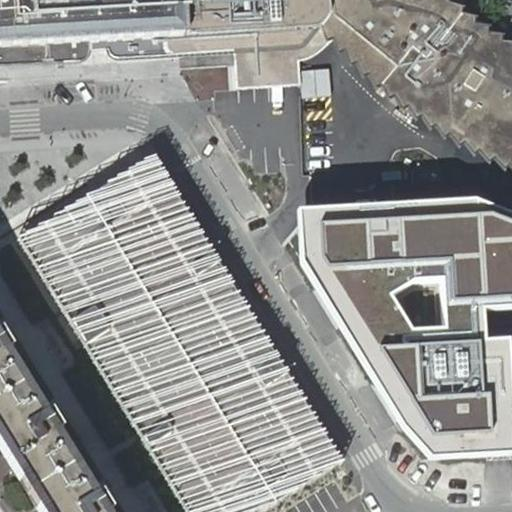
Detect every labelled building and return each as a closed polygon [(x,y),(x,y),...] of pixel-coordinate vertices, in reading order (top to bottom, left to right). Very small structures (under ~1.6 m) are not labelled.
[(189,53),(188,34),(186,15),(185,0),(0,0),(0,68),(7,68),(83,64),(88,61),(91,56),(91,41),(108,40),(123,39),(124,49),(164,47),(166,51),(170,55),(173,56),(190,55),(189,53)] [(252,49),(253,52),(298,49),(317,27),(322,32),(331,41),(336,45),(330,13),(327,0),(185,0),(186,15),(188,34),(189,53),(232,50),(252,49)] [(327,0),(330,13),(336,45),(339,49),(366,48),(380,39),(394,30),(391,11),(390,8),(388,0),(327,0)] [(442,0),(432,0),(425,9),(427,10),(433,16),(441,23),(451,30),(465,42),(473,48),(486,55),(490,49),(503,57),(511,61),(511,49),(480,30),(454,10),(442,0)] [(380,39),(366,48),(373,81),(381,90),(394,99),(407,108),(409,110),(421,118),(435,129),(450,138),(459,143),(464,146),(479,154),(493,161),(508,168),(511,169),(511,61),(503,57),(490,49),(486,55),(473,48),(465,42),(451,30),(441,23),(433,16),(427,10),(401,27),(394,30),(380,39)] [(246,312),(151,159),(85,199),(17,241),(184,511),(271,511),(343,468),(246,312)] [(0,400),(25,385),(6,354),(10,351),(0,334),(0,400)] [(39,406),(25,385),(0,400),(0,453),(10,469),(27,497),(75,466),(56,434),(60,432),(48,414),(45,416),(39,406)] [(35,511),(109,511),(99,495),(95,497),(89,488),(75,466),(27,497),(34,510),(35,511)]
